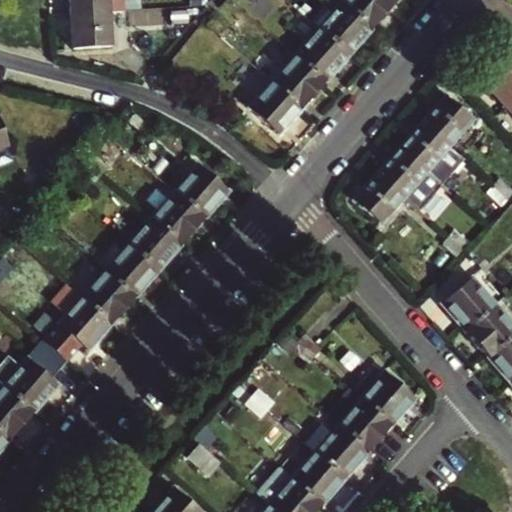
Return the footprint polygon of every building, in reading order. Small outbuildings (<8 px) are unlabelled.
[(69,0),(71,16),(110,14),(109,0),(69,0)] [(395,4),(390,0),(345,0),(343,3),(373,29),(376,25),(395,4)] [(373,29),(343,3),(319,30),(349,55),(373,29)] [(110,14),(71,16),(73,49),(112,47),(110,14)] [(208,26),(222,38),(228,31),(215,19),(208,26)] [(209,52),(222,38),(208,26),(196,41),(209,52)] [(327,81),(349,55),(319,30),(297,55),(327,81)] [(327,81),(297,55),(273,82),(303,108),(323,85),(327,81)] [(507,107),(511,101),(511,55),(484,81),(507,107)] [(300,111),(303,108),(273,82),(249,109),(279,135),(300,111)] [(422,124),(449,147),(472,120),(445,98),(422,124)] [(449,147),(422,124),(399,150),(426,173),(449,147)] [(110,136),(123,148),(130,141),(116,129),(110,136)] [(426,173),(399,150),(377,175),(403,198),(419,212),(442,186),(426,173)] [(93,157),(87,164),(100,175),(106,168),(93,157)] [(94,182),(100,175),(87,164),(82,170),(94,182)] [(20,172),(30,195),(44,189),(35,166),(20,172)] [(208,217),(229,192),(199,166),(175,193),(205,220),(208,217)] [(403,198),(377,175),(353,202),(380,225),(403,198)] [(511,191),(500,181),(494,187),(508,199),(511,195),(511,191)] [(488,194),(502,206),(508,199),(494,187),(488,194)] [(186,241),(205,220),(175,193),(151,220),(182,246),(186,241)] [(40,217),(53,228),(59,221),(46,210),(40,217)] [(47,234),(53,228),(40,217),(35,223),(47,234)] [(129,245),(159,272),(182,246),(151,220),(129,245)] [(455,232),(449,238),(463,251),(469,244),(455,232)] [(457,258),(463,251),(449,238),(443,245),(457,258)] [(105,272),(136,298),(159,272),(129,245),(105,272)] [(82,298),(112,324),(133,301),(136,298),(105,272),(82,298)] [(461,328),(463,330),(494,303),(472,278),(441,305),(461,328)] [(82,298),(68,286),(52,304),(66,316),(43,342),(73,369),(110,327),(112,324),(82,298)] [(488,358),(511,336),(511,323),(494,303),(463,330),(484,354),(488,358)] [(511,382),(511,336),(488,358),(510,384),(511,382)] [(319,350),(305,338),(299,345),(313,357),(319,350)] [(307,363),(313,357),(299,345),(293,351),(307,363)] [(28,359),(4,386),(34,412),(58,385),(28,359)] [(391,426),(394,422),(414,399),(384,372),(360,399),(391,426)] [(34,412),(4,386),(0,391),(0,428),(11,439),(34,412)] [(252,398),(266,410),(272,403),(258,391),(252,398)] [(260,417),(266,410),(252,398),(246,405),(260,417)] [(337,425),(368,452),(371,448),(391,426),(360,399),(337,425)] [(314,452),(344,478),(368,452),(337,425),(314,452)] [(0,450),(7,443),(11,439),(0,428),(0,450)] [(220,464),(198,445),(187,458),(209,477),(220,464)] [(290,478),(321,505),(344,478),(314,452),(290,478)] [(267,505),(275,511),(314,511),(318,509),(321,505),(290,478),(280,490),(268,479),(255,494),(267,505)] [(198,511),(173,489),(153,511),(198,511)]
